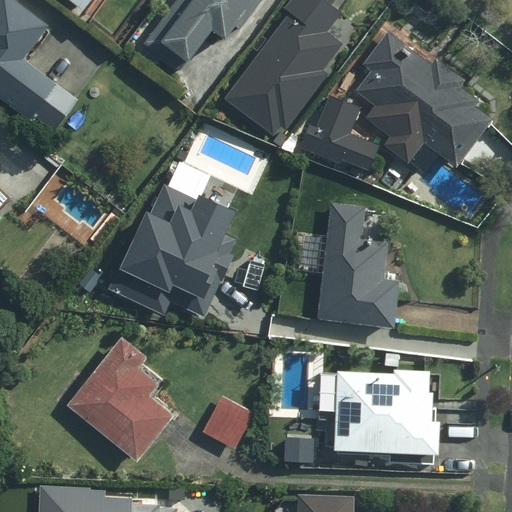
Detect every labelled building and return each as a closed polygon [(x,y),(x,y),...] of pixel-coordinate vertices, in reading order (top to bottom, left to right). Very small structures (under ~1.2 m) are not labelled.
[(53,18),(26,0),(0,0),(0,88),(40,116),(65,80),(28,54),(53,18)] [(179,0),(149,40),(184,67),(221,19),(235,30),(257,0),(179,0)] [(293,0),(287,9),(292,13),(230,97),(278,131),(285,121),(291,126),(331,71),(325,67),(346,38),(327,25),(345,0),(293,0)] [(469,74),(441,55),(437,61),(392,28),(368,61),(376,66),(360,88),(380,102),(371,114),(396,132),(389,142),(412,158),(428,135),(464,161),(499,113),(479,99),(483,95),(464,81),(469,74)] [(364,103),(333,92),(323,120),(314,117),(305,141),(314,144),(313,148),(344,159),(345,156),(374,166),(383,142),(354,131),(364,103)] [(148,204),(113,281),(163,304),(170,289),(203,305),(237,230),(228,226),(238,205),(198,186),(196,193),(166,179),(154,205),(148,204)] [(336,198),(325,314),(401,322),(406,275),(389,274),(392,239),(367,236),(370,202),(336,198)] [(128,330),(74,399),(144,455),(181,409),(155,388),(164,376),(147,362),(155,352),(128,330)] [(344,363),(343,444),(447,446),(447,414),(442,414),(443,384),(437,384),(437,365),(344,363)] [(257,413),(224,394),(205,428),(237,447),(257,413)] [(161,511),(162,505),(158,504),(159,492),(120,490),(121,480),(46,475),(43,511),(161,511)] [(359,511),(360,490),(304,489),(303,511),(359,511)]
